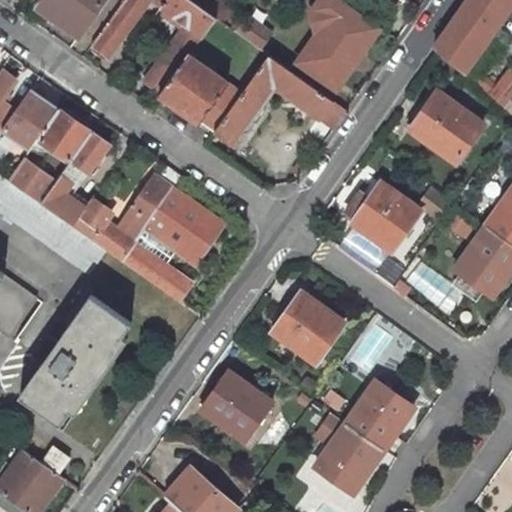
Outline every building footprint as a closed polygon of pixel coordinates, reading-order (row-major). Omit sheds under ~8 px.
[(105,0),(38,0),(35,4),(35,5),(54,18),(60,10),(87,28),(105,0)] [(146,0),(121,0),(120,2),(92,44),(108,56),(137,15),(146,0)] [(202,33),(215,15),(193,0),(166,0),(163,5),(185,21),(159,60),(144,80),(161,92),(176,71),(188,54),(202,33)] [(380,27),(341,0),(321,0),(313,12),(319,34),(303,57),(305,65),(337,88),(380,27)] [(511,0),(467,0),(434,47),(438,50),(464,72),(511,4),(511,0)] [(54,18),(80,36),(87,28),(60,10),(54,18)] [(248,15),(237,31),(260,48),(272,32),(248,15)] [(242,93),(188,54),(176,71),(161,92),(160,94),(215,132),(242,93)] [(335,101),(269,54),(242,93),(215,132),(236,147),(277,87),(321,119),(320,120),(333,129),(347,110),(335,101)] [(511,67),(492,90),(476,76),(473,80),(511,113),(511,67)] [(2,99),(16,79),(1,69),(0,70),(0,131),(4,125),(16,109),(2,99)] [(16,109),(4,125),(33,145),(39,136),(55,114),(44,106),(49,99),(31,87),(16,109)] [(484,123),(437,91),(410,128),(457,161),(484,123)] [(60,107),(49,99),(44,106),(55,114),(60,107)] [(92,130),(60,107),(55,114),(39,136),(72,159),(92,130)] [(110,144),(92,130),(72,159),(59,178),(41,203),(74,226),(86,208),(66,194),(84,168),(90,172),(110,144)] [(59,178),(26,155),(9,180),(41,203),(59,178)] [(181,175),(165,164),(156,176),(155,175),(133,206),(150,218),(172,187),(181,175)] [(0,210),(89,273),(108,250),(74,226),(41,203),(9,180),(0,173),(0,210)] [(422,211),(380,181),(352,221),(393,251),(422,211)] [(224,223),(172,187),(150,218),(135,238),(120,259),(186,306),(199,288),(182,276),(192,261),(196,263),(224,223)] [(511,190),(487,225),(511,243),(511,190)] [(114,211),(94,197),(86,208),(74,226),(108,250),(120,259),(135,238),(117,225),(108,219),(114,211)] [(133,206),(117,225),(135,238),(150,218),(133,206)] [(511,243),(487,225),(456,268),(493,295),(511,268),(511,243)] [(0,330),(10,337),(38,297),(0,270),(0,330)] [(344,322),(301,292),(273,331),(316,361),(344,322)] [(132,322),(92,294),(58,341),(47,334),(32,356),(42,363),(20,394),(61,423),(71,409),(75,412),(128,339),(122,335),(132,322)] [(272,402),(229,371),(202,408),(246,439),(272,402)] [(414,406),(377,380),(347,422),(384,449),(395,434),(414,406)] [(384,449),(347,422),(333,413),(318,435),(331,444),(316,466),(353,493),(374,463),(384,449)] [(41,462),(58,474),(71,457),(53,445),(41,462)] [(24,449),(0,482),(0,489),(0,490),(0,504),(11,511),(19,511),(23,506),(31,511),(39,511),(64,478),(58,474),(41,462),(24,449)] [(235,511),(240,507),(191,466),(165,496),(171,502),(183,511),(235,511)] [(183,511),(171,502),(162,511),(183,511)]
